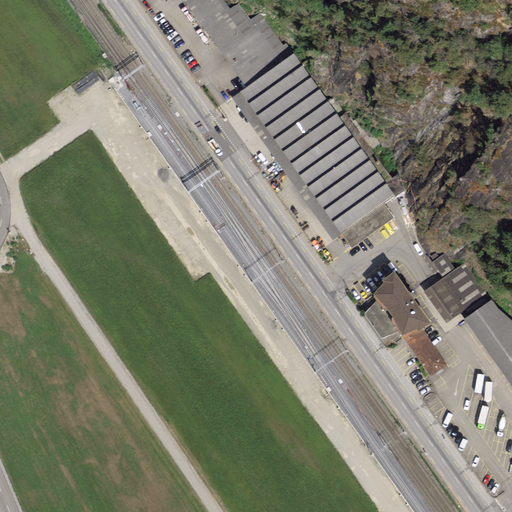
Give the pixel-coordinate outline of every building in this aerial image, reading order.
[(183,0),(246,89),(295,55),(286,42),(283,45),(260,13),(251,19),(239,3),(230,9),(222,0),(183,0)] [(241,91),(291,164),(343,235),(385,204),(394,196),(344,125),(295,55),(246,89),(241,91)] [(385,204),(343,235),(353,249),(395,218),(385,204)] [(443,279),(456,271),(445,254),(432,263),(443,279)] [(443,279),(424,294),(446,325),(487,295),(465,264),(456,271),(443,279)] [(430,324),(394,272),(381,281),(383,282),(373,294),(378,300),(364,313),(381,339),(399,331),(402,335),(416,330),(418,332),(422,329),(430,324)] [(511,386),(511,321),(498,308),(491,300),(464,319),(511,386)] [(446,365),(422,329),(418,332),(416,330),(402,335),(430,376),(446,365)]
